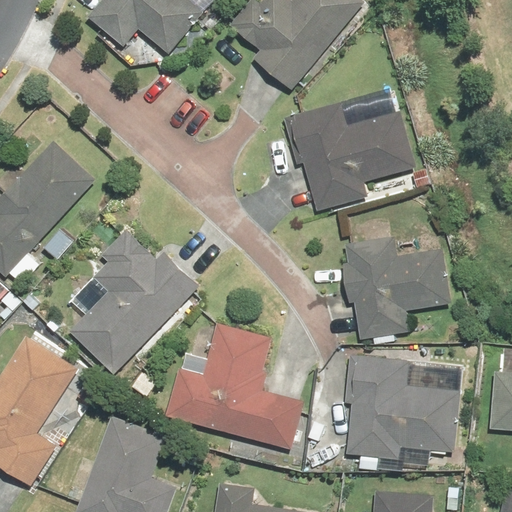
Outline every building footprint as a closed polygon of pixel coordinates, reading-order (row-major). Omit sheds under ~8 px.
[(210,17),(188,0),(98,0),(80,23),(125,60),(142,40),(172,64),(210,17)] [(255,66),(295,97),(366,6),(358,0),(300,0),(295,7),(285,0),(254,0),(230,32),(262,57),(255,66)] [(345,104),(288,121),(319,218),(372,202),(368,187),(419,171),(401,116),(354,131),(345,104)] [(0,273),(7,279),(97,183),(56,144),(0,204),(0,273)] [(85,241),(70,226),(50,246),(65,261),(85,241)] [(69,335),(119,381),(203,291),(133,226),(88,275),(108,293),(69,335)] [(398,242),(344,250),(357,343),(410,335),(407,314),(450,308),(442,253),(401,259),(398,242)] [(179,368),(165,422),(292,455),(313,374),(271,363),(277,340),(221,326),(208,376),(179,368)] [(0,470),(36,493),(71,434),(51,422),(83,370),(29,337),(0,385),(0,470)] [(415,364),(356,360),(349,464),(402,467),(403,453),(455,456),(459,391),(413,388),(415,364)] [(168,386),(151,371),(137,387),(154,402),(168,386)] [(511,377),(497,376),(493,434),(511,435),(511,377)] [(113,419),(77,511),(174,511),(182,491),(157,482),(172,441),(113,419)] [(511,511),(511,489),(507,488),(501,511),(511,511)] [(452,511),(453,499),(375,496),(374,511),(452,511)]
